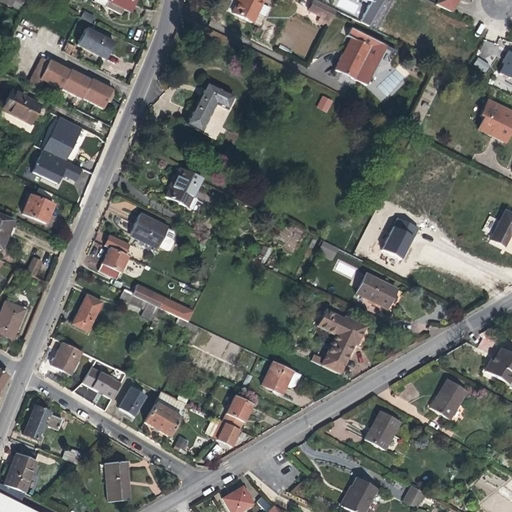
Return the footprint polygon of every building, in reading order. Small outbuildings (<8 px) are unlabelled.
[(122,9),(105,0),(90,0),(119,14),(122,9)] [(105,0),(122,9),(129,12),(133,4),(135,0),(105,0)] [(268,8),(261,4),(262,0),(238,0),(232,13),(252,23),(256,14),(264,17),(268,8)] [(336,11),(313,0),(308,11),(320,17),(330,22),(336,11)] [(381,0),(370,0),(369,2),(360,22),(368,27),(381,0)] [(450,12),(456,0),(438,0),(436,5),(450,12)] [(84,12),(81,19),(92,22),(94,15),(84,12)] [(256,14),(252,23),(259,27),(264,17),(256,14)] [(330,22),(320,17),(317,23),(327,28),(330,22)] [(113,44),(85,29),(77,45),(84,49),(86,47),(98,53),(97,56),(105,60),(113,44)] [(354,80),(355,78),(363,62),(370,48),(351,38),(344,51),(334,70),(336,71),(351,79),(354,80)] [(493,64),(501,47),(485,40),(477,56),(493,64)] [(98,53),(86,47),(84,49),(91,52),(97,56),(98,53)] [(511,53),(508,51),(502,62),(503,66),(499,74),(508,79),(509,76),(511,77),(511,53)] [(485,72),(490,64),(477,57),(473,65),(485,72)] [(51,63),(48,62),(40,58),(27,85),(37,90),(42,81),(51,63)] [(48,61),(48,62),(51,63),(42,81),(60,90),(60,89),(69,71),(62,68),(63,66),(57,63),(56,65),(48,61)] [(372,66),(363,62),(355,78),(364,82),(372,66)] [(69,71),(60,89),(81,100),(81,99),(90,81),(83,77),(84,76),(78,73),(77,74),(70,70),(69,71)] [(395,70),(388,77),(396,84),(402,77),(395,70)] [(351,79),(336,71),(332,78),(348,86),(351,79)] [(91,80),(90,81),(81,99),(102,109),(106,101),(110,102),(115,92),(104,86),(105,85),(99,82),(98,83),(91,80)] [(200,133),(215,104),(226,110),(233,98),(205,84),(196,103),(184,125),(200,133)] [(34,115),(39,106),(22,97),(24,94),(16,90),(14,93),(11,91),(1,111),(29,125),(34,115)] [(331,102),(322,97),(319,103),(328,107),(331,102)] [(507,126),(511,116),(511,113),(487,101),(479,116),(483,118),(477,130),(496,139),(504,143),(511,128),(507,126)] [(326,112),(328,107),(319,103),(317,107),(326,112)] [(81,128),(58,117),(42,150),(65,162),(81,128)] [(65,162),(42,150),(31,173),(56,185),(61,175),(75,182),(81,169),(65,162)] [(187,209),(201,180),(179,169),(175,178),(176,178),(173,183),(171,187),(170,186),(165,197),(187,209)] [(49,215),(53,206),(29,196),(21,214),(45,224),(49,215)] [(511,215),(504,211),(490,240),(503,247),(509,235),(511,236),(511,215)] [(7,236),(13,221),(0,215),(0,239),(1,238),(2,234),(7,236)] [(157,249),(157,248),(166,229),(167,229),(138,215),(134,224),(129,233),(140,239),(140,240),(157,249)] [(381,251),(400,261),(409,242),(411,238),(412,239),(418,229),(397,219),(381,251)] [(172,232),(166,229),(157,248),(165,252),(167,252),(169,251),(172,244),(172,242),(171,240),(173,235),(172,232)] [(103,246),(108,249),(124,256),(128,248),(127,245),(108,236),(103,246)] [(323,241),(318,250),(325,254),(332,257),(336,248),(323,241)] [(262,259),(267,248),(264,247),(258,258),(262,259)] [(116,280),(127,258),(124,256),(108,249),(103,259),(98,271),(116,280)] [(34,277),(41,263),(32,258),(25,272),(34,277)] [(352,277),(356,269),(339,261),(335,269),(352,277)] [(386,309),(395,290),(365,275),(355,294),(373,303),(386,309)] [(147,303),(158,308),(163,298),(136,285),(131,296),(147,303)] [(144,310),(147,303),(131,296),(122,291),(119,298),(144,310)] [(87,332),(101,303),(86,295),(79,310),(71,324),(87,332)] [(193,312),(163,298),(158,308),(180,319),(188,322),(193,312)] [(17,327),(24,310),(4,302),(0,311),(0,334),(2,335),(10,338),(15,326),(17,327)] [(147,303),(144,310),(141,316),(152,321),(158,308),(147,303)] [(335,336),(323,360),(320,366),(338,375),(349,354),(345,352),(349,343),(353,345),(356,346),(364,328),(344,318),(343,320),(324,310),(316,326),(335,336)] [(195,333),(197,327),(188,322),(180,319),(177,325),(195,333)] [(484,332),(478,348),(490,353),(496,336),(484,332)] [(70,376),(81,353),(61,343),(56,355),(50,366),(70,376)] [(351,349),(353,345),(349,343),(345,352),(349,354),(351,349)] [(511,387),(511,385),(511,354),(501,349),(496,357),(496,358),(497,358),(494,363),(490,361),(484,372),(504,383),(511,387)] [(312,362),(320,366),(323,360),(314,356),(312,362)] [(284,389),(286,386),(292,372),(272,362),(260,386),(281,395),(284,389)] [(90,369),(81,384),(98,393),(100,390),(103,392),(101,395),(111,400),(119,384),(90,369)] [(292,372),(286,386),(291,388),(293,387),(295,385),(300,375),(292,372)] [(448,420),(465,392),(446,380),(438,394),(429,409),(448,420)] [(132,416),(144,397),(130,388),(118,408),(126,413),(132,416)] [(177,417),(184,404),(176,400),(161,391),(143,423),(158,431),(168,437),(179,418),(177,417)] [(184,404),(187,399),(179,395),(176,400),(184,404)] [(245,419),(251,406),(233,397),(221,422),(224,423),(239,431),(245,419)] [(45,426),(49,415),(50,413),(34,406),(28,420),(22,435),(38,442),(45,426)] [(383,451),(399,423),(379,412),(371,427),(364,440),(383,451)] [(61,420),(49,415),(45,426),(57,431),(61,420)] [(216,440),(224,423),(221,422),(219,421),(211,438),(216,440)] [(231,447),(239,431),(224,423),(216,440),(231,447)] [(178,436),(174,449),(184,453),(189,440),(178,436)] [(76,464),(85,455),(71,450),(70,453),(65,450),(62,459),(75,464),(76,464)] [(23,493),(35,463),(15,455),(9,471),(3,485),(23,493)] [(128,488),(127,478),(125,478),(123,462),(104,464),(107,502),(129,501),(128,488)] [(374,511),(379,504),(370,499),(376,489),(356,478),(350,489),(348,492),(346,496),(340,507),(349,511),(374,511)] [(32,511),(19,505),(23,493),(3,485),(0,484),(0,511),(32,511)] [(228,511),(239,511),(252,504),(245,493),(244,490),(242,487),(231,493),(221,499),(228,511)] [(415,509),(424,493),(412,487),(408,496),(407,495),(403,502),(415,509)] [(265,511),(270,507),(261,498),(256,502),(265,511)]
